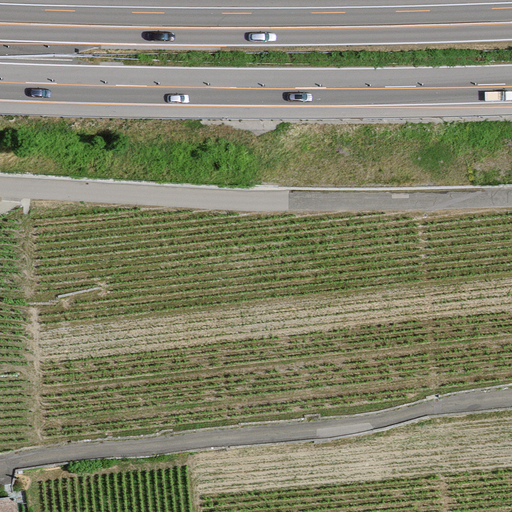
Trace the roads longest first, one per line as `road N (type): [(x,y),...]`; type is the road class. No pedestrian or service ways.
road 1 (unclassified): [(511,394),(436,401),(339,425),(0,460)]
road 2 (unclassified): [(511,193),(320,197),(0,180)]
road 3 (motorway): [(0,82),(511,85)]
road 4 (motorway): [(511,19),(0,20)]
